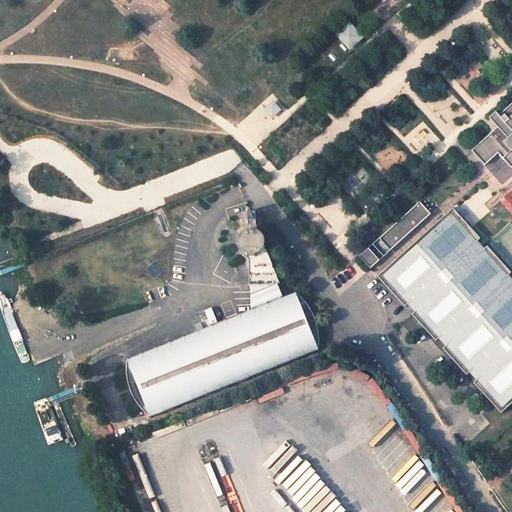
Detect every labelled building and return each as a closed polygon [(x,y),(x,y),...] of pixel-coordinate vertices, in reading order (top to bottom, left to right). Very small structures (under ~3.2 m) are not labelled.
[(348,22),(334,35),(349,50),(363,37),(348,22)] [(273,101),(264,109),(272,118),(281,110),(273,101)] [(497,127),(471,150),(485,166),(498,153),(511,168),(511,167),(511,102),(499,114),(496,111),(489,117),(497,127)] [(420,202),(359,256),(370,268),(403,238),(401,235),(410,227),(413,230),(431,214),(420,202)] [(453,208),(377,275),(404,306),(408,303),(411,306),(415,310),(411,314),(435,340),(438,337),(445,345),(442,348),(466,375),(469,372),(476,379),(472,383),(492,404),(500,413),(511,402),(511,281),(508,276),(510,273),(487,246),(484,249),(479,244),(482,241),(471,228),(453,208)] [(260,211),(252,211),(252,220),(260,220),(260,211)] [(254,235),(253,230),(251,231),(249,232),(246,235),(244,239),(244,243),(244,247),(247,250),(250,253),(254,254),(258,310),(130,360),(129,364),(129,372),(129,380),(131,387),(134,395),(137,402),(142,408),(146,413),(153,417),(323,350),(324,345),(324,339),(324,332),(322,326),(321,320),(318,314),(315,308),(310,302),(306,298),(301,293),(288,298),(282,283),(285,282),(269,244),(269,241),(268,238),(267,235),(266,234),(254,235)]
